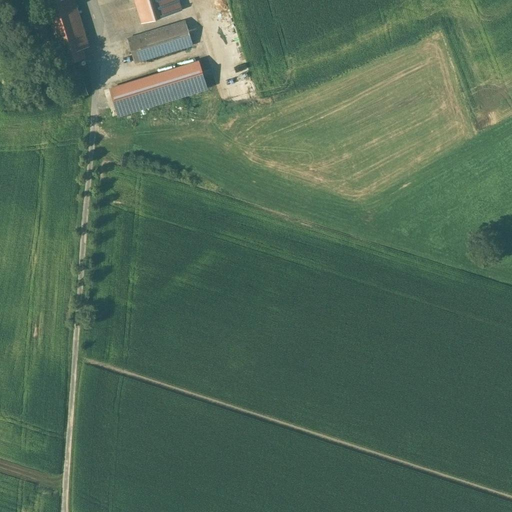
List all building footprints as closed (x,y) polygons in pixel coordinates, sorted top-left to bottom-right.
[(66,0),(43,0),(64,64),(85,57),(66,0)] [(177,0),(134,0),(141,23),(181,11),(177,0)] [(40,9),(28,13),(35,37),(47,33),(40,9)] [(184,21),(127,39),(134,62),(191,45),(184,21)] [(206,60),(113,85),(121,114),(214,89),(206,60)] [(87,94),(84,82),(63,89),(66,101),(87,94)]
